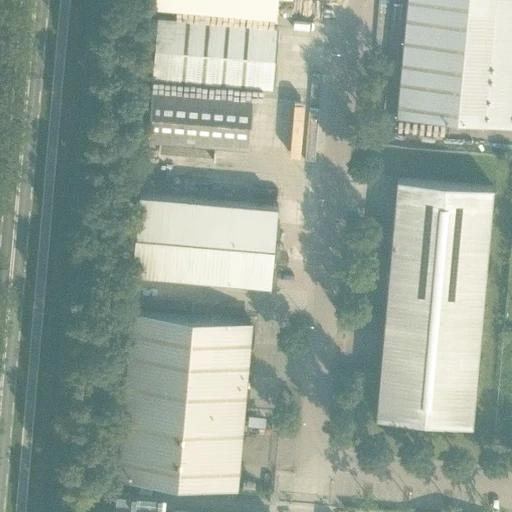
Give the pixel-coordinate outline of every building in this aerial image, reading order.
[(156,0),(156,3),(277,12),(277,0),(156,0)] [(511,0),(407,0),(397,114),(511,123),(511,0)] [(152,76),(272,86),(277,26),(157,16),(152,76)] [(147,139),(248,147),(252,98),(152,90),(147,139)] [(138,143),(138,158),(163,159),(163,144),(138,143)] [(233,174),(234,161),(178,159),(177,171),(233,174)] [(397,177),(376,416),(472,425),(493,186),(397,177)] [(132,273),(271,285),(278,205),(139,193),(132,273)] [(118,479),(238,489),(252,322),(133,311),(118,479)] [(267,425),(267,416),(251,414),(251,423),(267,425)]
